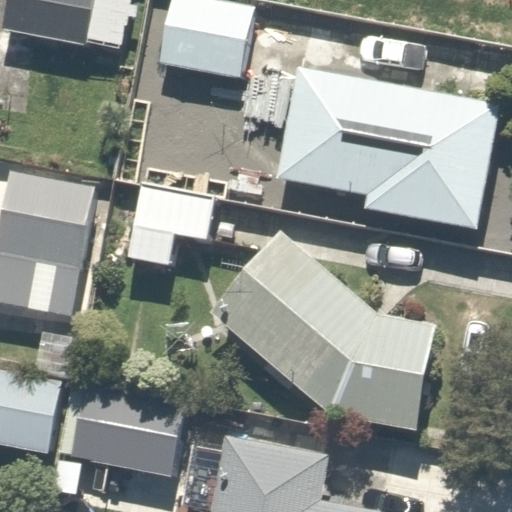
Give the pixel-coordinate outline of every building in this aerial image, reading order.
[(131,0),(5,0),(0,28),(0,30),(120,55),(131,0)] [(259,5),(228,0),(170,0),(159,69),(246,83),(259,5)] [(511,0),(330,0),(330,1),(511,28),(511,0)] [(280,182),(368,194),(366,213),(479,228),(481,209),(495,106),(295,70),(280,182)] [(13,163),(0,234),(0,311),(39,318),(47,271),(85,278),(102,179),(13,163)] [(127,259),(173,267),(178,237),(213,243),(221,195),(140,181),(127,259)] [(438,324),(374,317),(281,235),(210,316),(327,419),(428,431),(438,324)] [(62,385),(0,372),(0,444),(48,455),(62,385)] [(185,401),(105,387),(91,464),(171,478),(185,401)] [(352,511),(319,506),(328,456),(223,438),(210,511),(352,511)]
